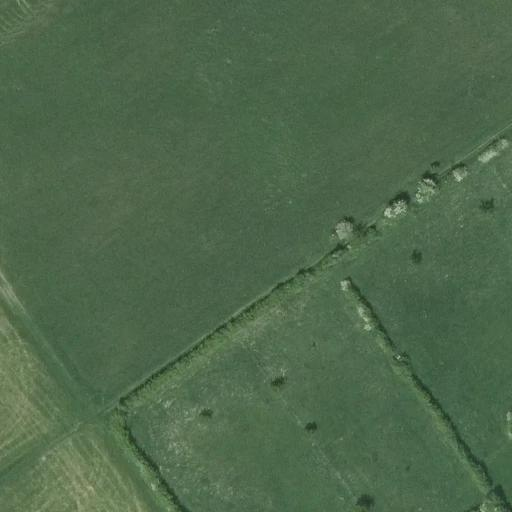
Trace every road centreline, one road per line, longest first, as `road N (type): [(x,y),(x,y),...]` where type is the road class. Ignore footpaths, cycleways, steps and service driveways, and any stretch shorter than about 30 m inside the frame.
road 1 (track): [(511,126),(0,487)]
road 2 (track): [(162,511),(0,280)]
